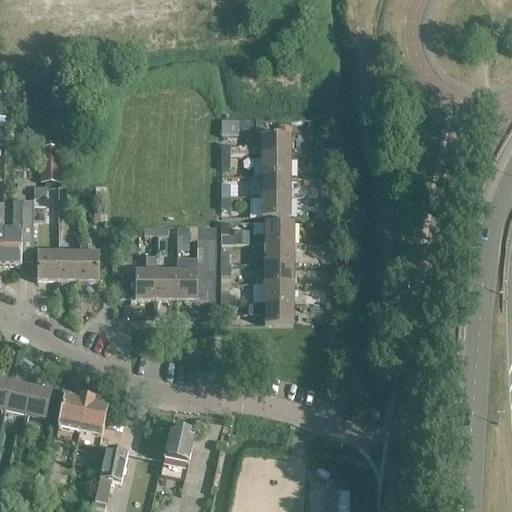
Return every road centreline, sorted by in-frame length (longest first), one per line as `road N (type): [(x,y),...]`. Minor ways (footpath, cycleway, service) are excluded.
road 1 (residential): [(0,314),(149,379),(347,427)]
road 2 (secondary): [(511,172),(482,280),(468,511)]
